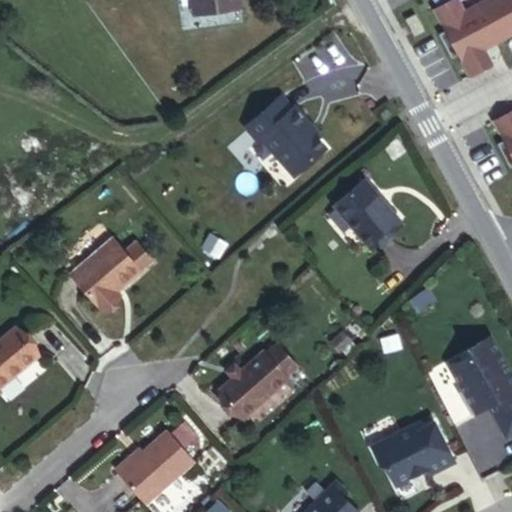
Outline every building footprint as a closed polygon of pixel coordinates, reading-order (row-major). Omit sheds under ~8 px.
[(227,18),(225,0),(174,0),(176,21),(227,18)] [(511,0),(475,0),(461,8),(456,0),(441,0),(431,6),(442,28),(436,31),(449,53),(455,50),(467,73),(490,61),(481,45),(511,28),(511,0)] [(415,12),(405,19),(415,35),(425,30),(415,12)] [(511,104),(490,116),(500,137),(494,140),(506,162),(511,158),(511,104)] [(313,156),(299,142),(303,136),(286,118),(283,122),(269,107),(235,139),(246,153),(251,148),(284,184),(313,156)] [(398,220),(361,180),(333,206),(369,246),(398,220)] [(109,290),(134,270),(121,253),(107,238),(65,275),(97,311),(114,295),(109,290)] [(143,262),(129,246),(121,253),(134,270),(143,262)] [(0,384),(36,356),(11,327),(0,336),(0,384)] [(511,445),(511,376),(493,343),(472,354),(475,362),(454,373),(467,396),(463,398),(476,422),(503,406),(508,416),(499,421),(511,445)] [(303,369),(284,346),(270,358),(289,380),(303,369)] [(248,424),(292,384),(289,380),(270,358),(267,355),(222,395),(248,424)] [(458,463),(440,426),(421,437),(419,433),(377,453),(384,467),(390,469),(399,488),(420,477),(419,475),(429,469),(432,475),(458,463)] [(141,505),(191,462),(165,432),(131,461),(128,458),(113,472),(141,505)] [(364,511),(365,511),(347,493),(342,498),(331,487),(306,511),(364,511)]
